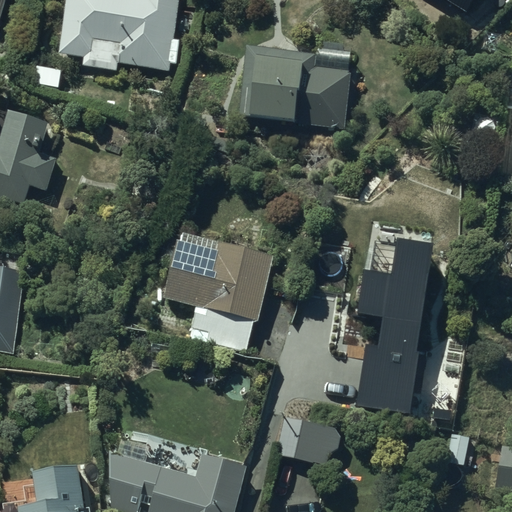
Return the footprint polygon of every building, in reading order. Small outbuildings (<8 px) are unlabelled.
[(0,0),(0,27),(9,1),(18,3),(18,0),(0,0)] [(69,0),(59,61),(85,64),(83,73),(117,77),(118,69),(169,75),(170,67),(177,67),(179,46),(175,45),(180,0),(69,0)] [(315,62),(246,58),(239,122),(252,124),(252,128),(296,132),(296,130),(345,134),(351,50),(325,49),(324,57),(316,57),(315,62)] [(0,202),(24,209),(29,191),(46,197),(55,167),(41,162),(49,133),(9,121),(0,151),(0,202)] [(275,263),(182,239),(165,306),(196,314),(189,342),(247,357),(255,327),(258,328),(275,263)] [(0,351),(12,353),(20,291),(12,290),(14,275),(0,272),(0,351)] [(511,383),(509,401),(501,400),(497,425),(509,428),(508,430),(511,430),(511,383)] [(324,421),(312,418),(309,429),(286,422),(277,458),(326,471),(329,460),(330,460),(331,459),(332,459),(332,458),(333,458),(334,457),(335,456),(336,456),(336,455),(337,454),(338,453),(338,452),(339,451),(339,450),(339,449),(340,448),(340,447),(340,446),(340,445),(340,444),(340,443),(340,442),(339,441),(339,440),(339,439),(338,438),(338,437),(337,437),(337,436),(337,435),(321,431),(324,421)] [(511,452),(504,451),(495,493),(511,495),(511,452)] [(236,511),(247,475),(204,463),(198,483),(111,459),(112,511),(139,511),(140,507),(152,509),(151,511),(236,511)] [(85,511),(80,477),(34,483),(35,493),(24,495),(26,507),(4,510),(4,511),(85,511)]
